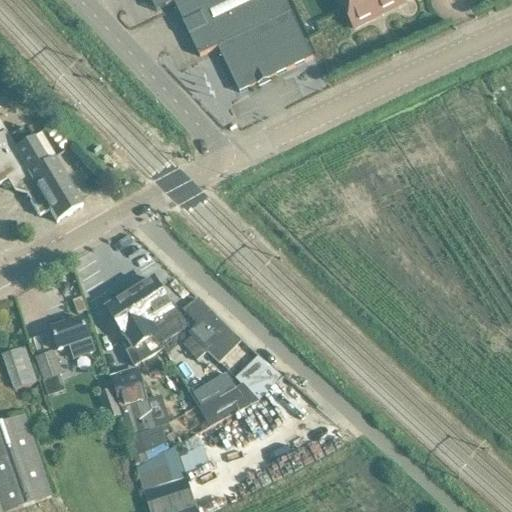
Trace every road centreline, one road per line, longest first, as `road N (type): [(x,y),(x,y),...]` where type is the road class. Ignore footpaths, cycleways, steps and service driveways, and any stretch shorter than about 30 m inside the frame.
road 1 (unclassified): [(452,511),(126,216)]
road 2 (unclassified): [(232,160),(511,30)]
road 3 (unclassified): [(232,160),(80,0)]
road 4 (unclassified): [(0,283),(126,216)]
